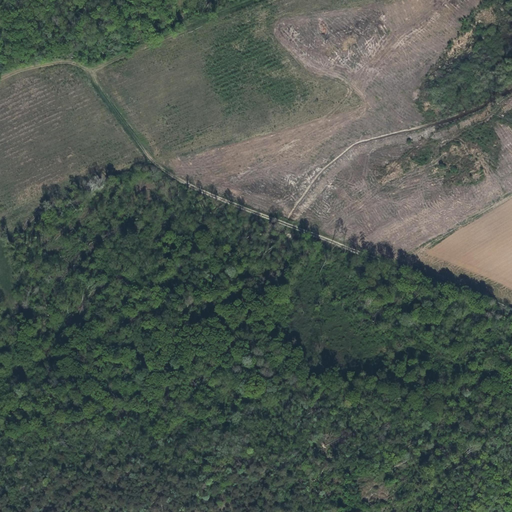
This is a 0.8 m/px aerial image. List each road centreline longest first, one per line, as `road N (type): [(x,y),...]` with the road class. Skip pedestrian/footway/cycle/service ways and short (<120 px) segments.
road 1 (track): [(511,308),(173,176),(148,157),(88,69),(58,62),(0,79)]
road 2 (track): [(0,491),(100,467),(209,476),(323,457),(392,466)]
road 3 (track): [(88,69),(254,0)]
road 4 (track): [(392,466),(436,447),(511,439)]
